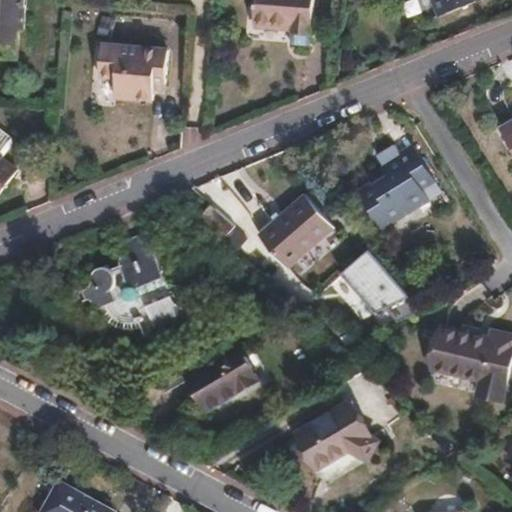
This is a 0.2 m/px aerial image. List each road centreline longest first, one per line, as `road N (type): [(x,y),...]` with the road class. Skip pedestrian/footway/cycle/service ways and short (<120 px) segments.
road 1 (residential): [(511,35),(0,247)]
road 2 (residential): [(0,383),(240,511)]
